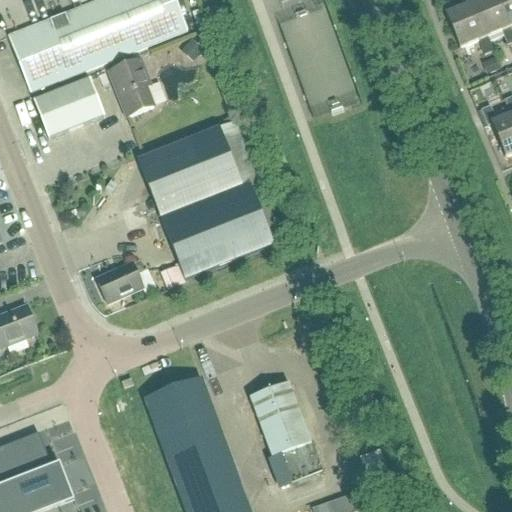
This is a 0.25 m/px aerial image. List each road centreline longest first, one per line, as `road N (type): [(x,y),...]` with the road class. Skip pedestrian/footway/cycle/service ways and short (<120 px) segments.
road 1 (unclassified): [(91,371),(458,231)]
road 2 (unclassified): [(91,371),(0,135)]
road 3 (tertiary): [(458,231),(370,0)]
road 4 (tertiary): [(511,382),(458,231)]
road 5 (unclassified): [(70,387),(118,511)]
